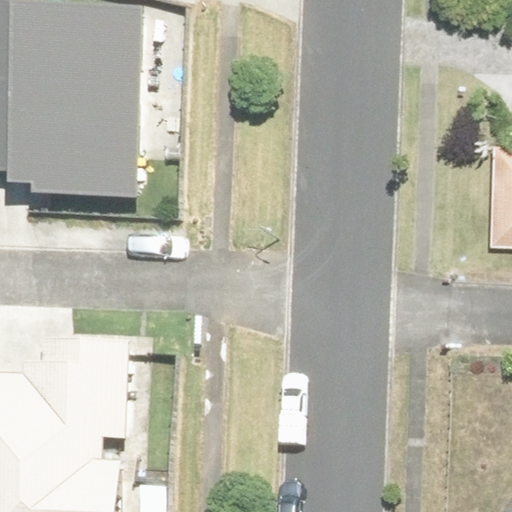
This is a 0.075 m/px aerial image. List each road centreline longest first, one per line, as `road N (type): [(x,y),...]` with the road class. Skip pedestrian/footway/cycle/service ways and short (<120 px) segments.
road 1 (residential): [(343,305),(0,288)]
road 2 (residential): [(352,0),(343,305)]
road 3 (residential): [(343,305),(326,511)]
